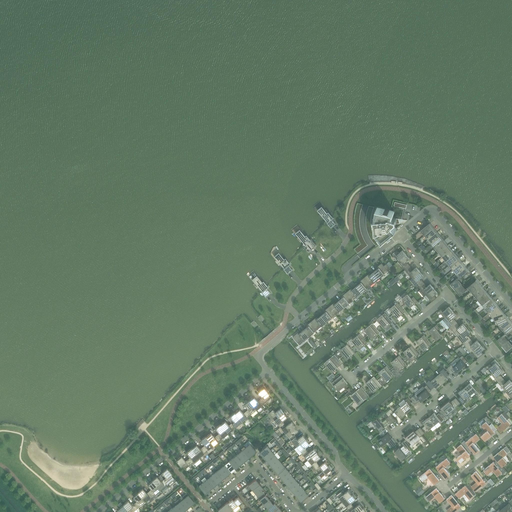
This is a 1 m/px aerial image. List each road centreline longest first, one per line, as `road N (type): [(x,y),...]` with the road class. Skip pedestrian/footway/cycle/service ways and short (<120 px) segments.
road 1 (tertiary): [(99,511),(268,370)]
road 2 (residential): [(268,370),(256,355),(400,232)]
road 3 (residential): [(511,304),(436,209),(400,232)]
road 4 (tertiary): [(350,467),(268,370)]
road 5 (residential): [(400,429),(496,349)]
road 6 (residential): [(354,371),(448,290)]
